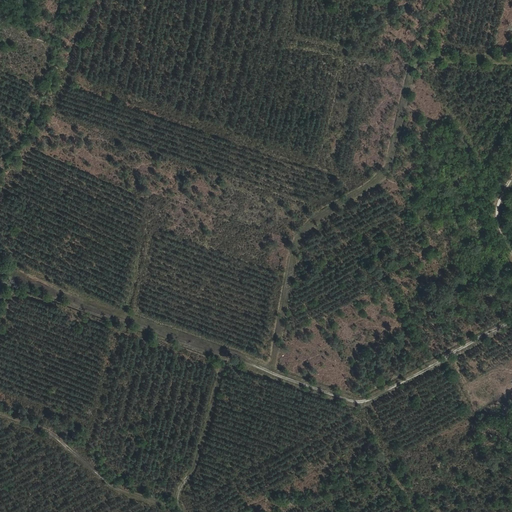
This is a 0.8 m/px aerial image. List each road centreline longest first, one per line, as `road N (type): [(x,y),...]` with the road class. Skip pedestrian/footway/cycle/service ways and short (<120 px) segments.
road 1 (track): [(184,511),(179,491),(196,465),(226,355),(365,401),(511,322)]
road 2 (track): [(269,371),(304,227),(384,173),(413,62),(511,60)]
road 3 (track): [(0,414),(61,441),(116,488),(181,507)]
